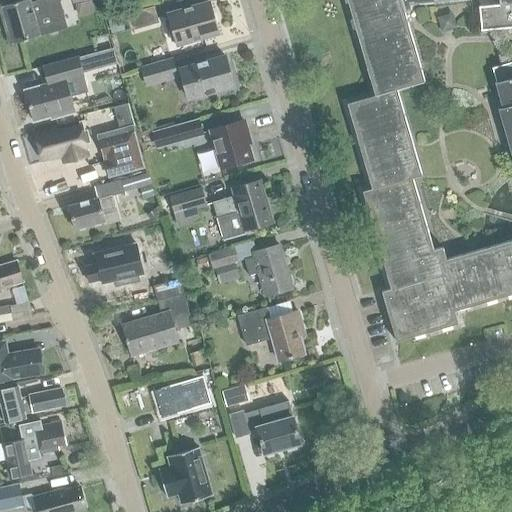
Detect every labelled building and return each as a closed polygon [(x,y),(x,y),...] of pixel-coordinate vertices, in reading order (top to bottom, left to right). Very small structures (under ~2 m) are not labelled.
[(24,0),(2,6),(11,44),(67,29),(59,0),(43,0),(30,3),(29,0),(24,0)] [(511,62),(492,69),(502,106),(497,108),(511,157),(511,238),(471,251),(445,258),(442,246),(433,249),(412,178),(421,175),(396,90),(424,82),(404,12),(410,10),(409,4),(454,0),(497,0),(498,4),(477,6),(480,31),(511,27),(511,0),(346,0),(374,96),(347,105),(371,190),(362,192),(390,289),(381,291),(396,342),(458,324),(454,311),(511,293),(511,62)] [(168,15),(177,46),(218,34),(208,3),(168,15)] [(157,23),(152,7),(124,15),(129,31),(157,23)] [(107,16),(112,33),(123,30),(118,13),(107,16)] [(440,35),(456,30),(452,15),(436,19),(440,35)] [(115,62),(111,49),(95,54),(98,66),(115,62)] [(49,87),(26,93),(33,120),(54,114),(55,117),(73,112),(65,83),(82,78),(76,57),(43,66),(49,87)] [(180,71),(189,100),(233,87),(225,58),(180,71)] [(176,79),(171,63),(144,71),(148,87),(176,79)] [(210,131),(222,169),(251,160),(244,136),(247,135),(242,121),(210,131)] [(202,136),(198,123),(174,129),(178,143),(202,136)] [(145,169),(133,125),(96,136),(108,179),(145,169)] [(29,138),(34,157),(42,155),(43,159),(48,157),(54,156),(84,149),(79,128),(57,133),(57,131),(29,138)] [(124,192),(139,188),(142,199),(153,196),(147,175),(121,182),(124,192)] [(95,188),(98,199),(68,206),(74,229),(103,222),(104,224),(116,221),(111,197),(123,193),(120,181),(95,188)] [(218,219),(224,240),(247,235),(246,232),(272,224),(259,182),(230,190),(233,198),(212,204),(216,219),(218,219)] [(169,197),(174,216),(206,206),(201,188),(169,197)] [(155,209),(146,216),(153,224),(161,217),(155,209)] [(97,264),(85,267),(89,283),(101,281),(102,285),(113,282),(115,287),(140,282),(138,276),(143,275),(136,244),(95,253),(97,264)] [(255,257),(246,260),(250,276),(260,273),(266,295),(291,289),(280,246),(254,253),(255,257)] [(237,262),(234,249),(209,257),(213,269),(237,262)] [(206,258),(196,260),(199,270),(208,267),(206,258)] [(0,290),(21,284),(15,264),(0,267),(0,290)] [(178,281),(152,288),(156,301),(181,294),(178,281)] [(160,314),(122,326),(131,356),(178,342),(174,330),(190,326),(181,294),(156,301),(160,314)] [(0,323),(12,321),(9,307),(0,308),(0,323)] [(272,338),(279,362),(303,355),(296,334),(304,332),(298,312),(271,321),(267,308),(238,316),(247,346),(272,338)] [(0,341),(0,381),(27,377),(27,374),(42,371),(39,353),(29,355),(29,351),(9,355),(6,341),(0,341)] [(199,352),(189,354),(193,367),(202,364),(199,352)] [(153,390),(161,417),(211,402),(203,375),(153,390)] [(222,391),(227,407),(249,401),(244,385),(222,391)] [(24,414),(63,407),(60,389),(20,396),(19,386),(0,389),(0,409),(3,424),(25,419),(24,414)] [(259,429),(265,453),(301,443),(294,417),(265,425),(262,414),(246,418),(245,411),(230,415),(236,438),(250,435),(249,431),(259,429)] [(21,441),(2,444),(5,461),(9,483),(31,479),(28,461),(40,459),(39,454),(58,450),(58,447),(65,446),(61,423),(41,427),(40,421),(18,426),(21,441)] [(166,458),(169,469),(157,472),(165,499),(177,496),(180,507),(211,498),(197,450),(166,458)] [(0,489),(0,510),(23,505),(18,485),(0,489)] [(33,497),(37,511),(78,511),(85,510),(79,487),(63,491),(62,489),(33,497)]
